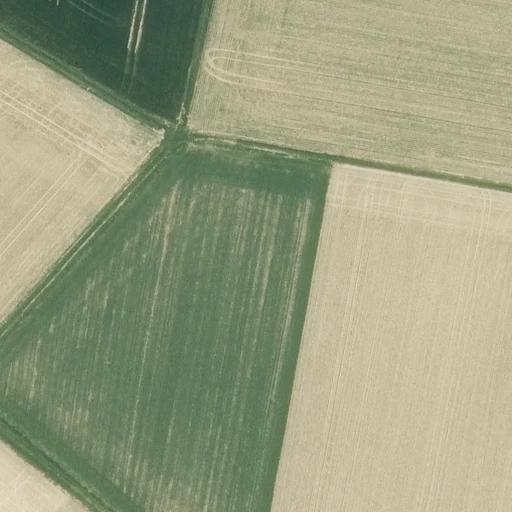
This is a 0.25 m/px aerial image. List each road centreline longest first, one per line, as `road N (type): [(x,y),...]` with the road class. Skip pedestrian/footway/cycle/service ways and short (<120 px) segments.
road 1 (track): [(511,199),(170,139),(0,38)]
road 2 (track): [(211,0),(170,139),(0,350)]
road 3 (track): [(0,434),(93,511)]
